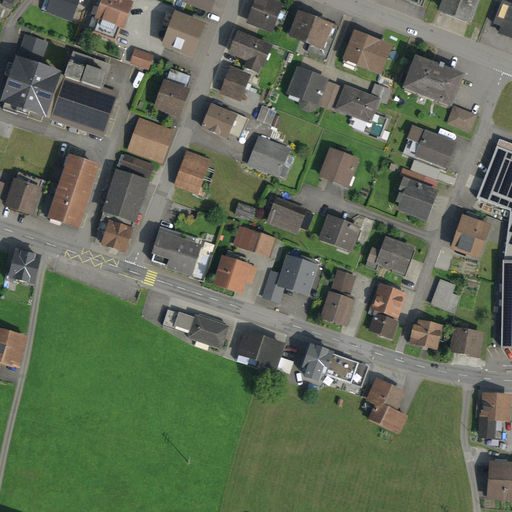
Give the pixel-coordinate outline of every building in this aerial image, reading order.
[(77,0),(51,0),(46,13),(69,22),(77,0)] [(130,3),(123,0),(103,0),(97,15),(101,16),(96,30),(116,38),(130,3)] [(212,0),(185,0),(186,1),(209,9),(212,0)] [(280,5),(266,0),(256,0),(249,21),(271,29),(280,5)] [(476,0),(447,0),(442,12),(467,22),(476,0)] [(511,10),(510,10),(499,36),(511,41),(511,10)] [(331,24),(301,12),(293,34),(322,45),(331,24)] [(202,24),(175,13),(164,42),(190,52),(202,24)] [(269,46),(240,34),(232,51),(250,59),(247,65),(259,70),(269,46)] [(390,46),(356,34),(346,58),(380,71),(390,46)] [(150,59),(134,54),(130,66),(146,71),(150,59)] [(460,76),(418,60),(407,89),(448,105),(460,76)] [(56,78),(12,64),(0,101),(0,103),(43,117),(56,78)] [(69,68),(52,118),(102,135),(115,96),(97,90),(101,79),(69,68)] [(327,81),(297,69),(288,92),(318,103),(327,81)] [(246,80),(228,73),(219,95),(238,102),(246,80)] [(185,95),(162,87),(153,111),(177,119),(185,95)] [(376,99),(345,87),(336,107),(368,120),(376,99)] [(213,104),(204,125),(226,135),(235,114),(213,104)] [(263,111),(257,123),(271,129),(276,116),(263,111)] [(472,119),(453,112),(448,126),(467,133),(472,119)] [(170,134),(139,123),(128,151),(159,163),(170,134)] [(454,144),(425,133),(416,156),(445,167),(454,144)] [(260,140),(251,163),(277,174),(286,151),(260,140)] [(504,262),(511,262),(511,152),(496,147),(476,199),(510,211),(504,262)] [(356,162),(330,152),(321,176),(347,186),(356,162)] [(70,157),(50,217),(75,226),(96,165),(70,157)] [(153,168),(123,157),(119,169),(148,180),(153,168)] [(207,165),(185,157),(174,186),(196,194),(207,165)] [(148,186),(116,175),(105,208),(108,209),(104,221),(107,222),(100,243),(127,251),(148,186)] [(39,189),(17,182),(9,206),(31,213),(39,189)] [(407,183),(398,208),(426,218),(435,192),(407,183)] [(276,201),(268,221),(297,232),(304,212),(276,201)] [(236,216),(252,221),(255,210),(239,205),(236,216)] [(481,217),(468,213),(465,221),(464,221),(455,247),(477,255),(486,228),(478,225),(481,217)] [(358,228),(328,217),(320,239),(350,250),(358,228)] [(271,242),(239,231),(234,246),(266,257),(271,242)] [(199,246),(161,234),(152,260),(190,273),(199,246)] [(412,250),(386,240),(377,263),(404,273),(412,250)] [(15,254),(9,278),(32,284),(38,260),(15,254)] [(255,268),(222,256),(213,282),(240,291),(244,278),(251,281),(255,268)] [(316,265),(288,257),(280,284),(307,292),(316,265)] [(511,262),(504,262),(502,348),(511,347),(511,262)] [(353,280),(337,275),(324,316),(344,323),(350,303),(346,301),(353,280)] [(445,310),(452,294),(455,286),(441,280),(432,305),(445,310)] [(403,297),(379,289),(371,315),(395,323),(403,297)] [(452,294),(445,310),(455,314),(459,297),(452,294)] [(228,330),(191,320),(185,341),(222,351),(228,330)] [(395,328),(375,320),(368,336),(387,344),(395,328)] [(436,349),(441,328),(419,322),(418,328),(415,327),(412,337),(410,336),(408,343),(436,349)] [(465,330),(456,328),(452,351),(478,356),(481,335),(465,332),(465,330)] [(10,334),(0,331),(0,361),(1,362),(10,334)] [(301,350),(245,331),(235,358),(291,378),(301,350)] [(26,339),(10,334),(1,362),(18,367),(26,339)] [(368,371),(309,349),(300,375),(359,396),(368,371)] [(401,397),(375,384),(368,399),(374,405),(366,422),(397,438),(406,420),(393,413),(401,397)] [(511,399),(479,397),(476,443),(492,444),(494,425),(509,426),(511,399)] [(511,465),(492,464),(490,495),(511,496),(511,465)]
